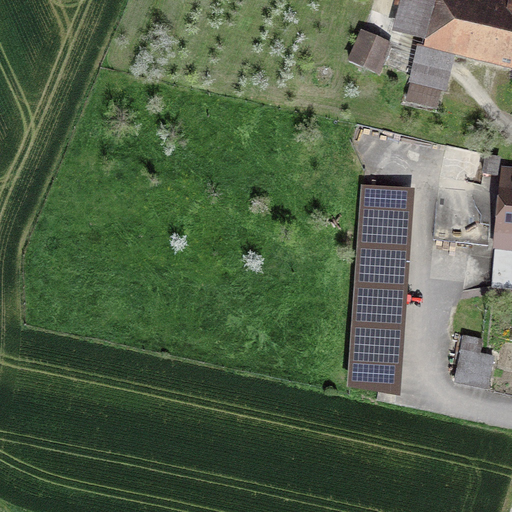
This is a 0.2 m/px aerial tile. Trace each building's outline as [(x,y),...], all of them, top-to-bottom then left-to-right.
[(402,0),(395,27),(511,58),(511,0),(511,2),(503,0),(402,0)] [(390,47),(361,38),(350,71),(379,81),(390,47)] [(414,65),(410,81),(439,88),(446,90),(450,73),(414,65)] [(435,105),(439,88),(410,81),(406,98),(435,105)] [(511,170),(495,169),(490,234),(511,236),(511,170)] [(410,202),(363,199),(349,384),(396,387),(410,202)] [(465,338),(456,383),(489,390),(496,359),(477,355),(479,341),(465,338)]
